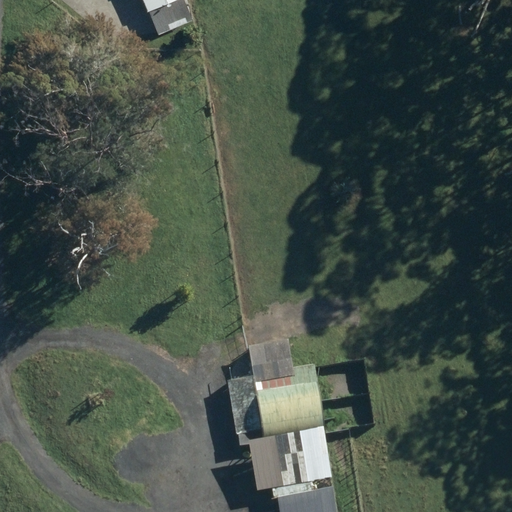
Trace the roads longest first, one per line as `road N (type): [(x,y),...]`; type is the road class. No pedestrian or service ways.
road 1 (unknown): [(0,290),(74,293),(114,318),(161,402),(178,450),(177,482)]
road 2 (unknown): [(0,409),(31,445),(79,472),(126,485),(177,482)]
